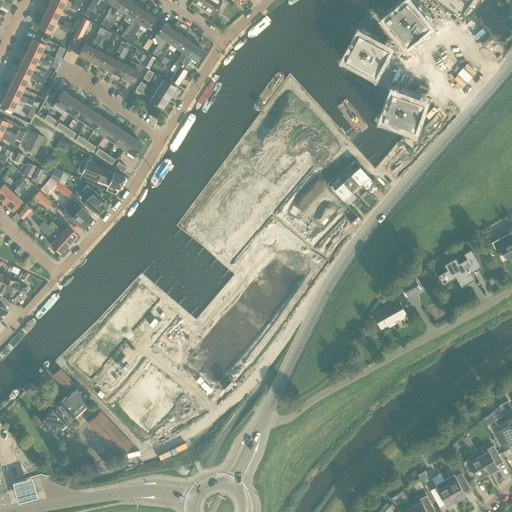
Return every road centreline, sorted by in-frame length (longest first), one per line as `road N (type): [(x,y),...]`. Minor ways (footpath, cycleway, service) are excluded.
road 1 (residential): [(263,416),(286,419),(511,288)]
road 2 (secondary): [(335,273),(465,115)]
road 3 (residential): [(58,277),(118,212),(164,141)]
road 4 (unclassified): [(318,303),(296,316),(257,374),(217,411)]
road 5 (unclassified): [(217,411),(151,454),(93,475)]
road 6 (tertiary): [(127,492),(0,511)]
road 7 (secondary): [(263,416),(318,303)]
road 8 (residential): [(164,141),(64,71)]
